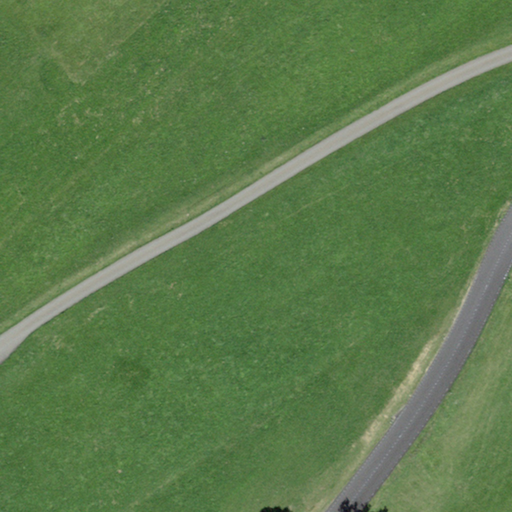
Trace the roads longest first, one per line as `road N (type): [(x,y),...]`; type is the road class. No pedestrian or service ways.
road 1 (track): [(511,52),(349,132),(0,344)]
road 2 (secondary): [(342,511),(439,377),(511,232)]
